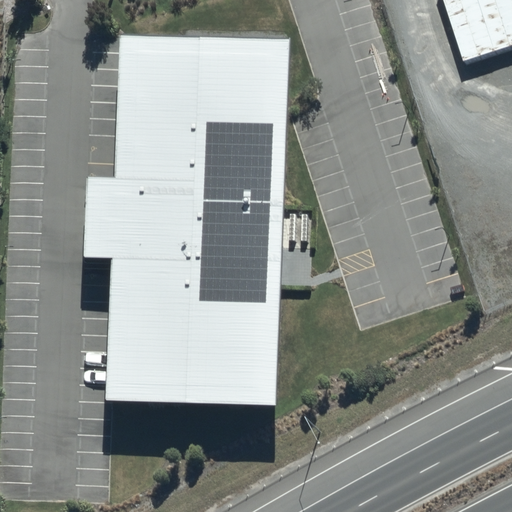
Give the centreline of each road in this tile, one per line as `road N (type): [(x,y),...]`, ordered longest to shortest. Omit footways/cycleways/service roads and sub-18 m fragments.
road 1 (trunk): [(276,511),(511,386)]
road 2 (trunk): [(346,511),(511,426)]
